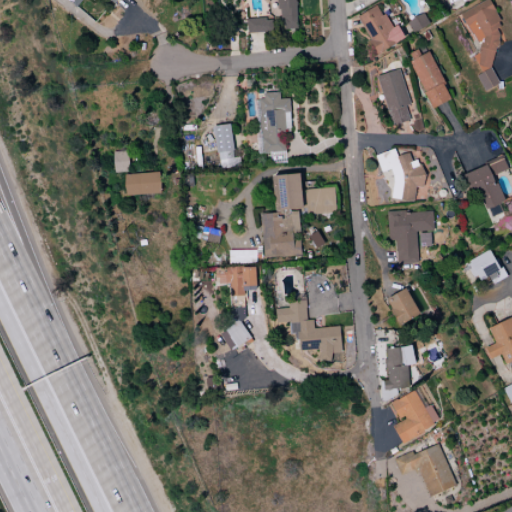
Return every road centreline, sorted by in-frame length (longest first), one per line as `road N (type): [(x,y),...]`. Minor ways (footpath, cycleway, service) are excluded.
road 1 (residential): [(376,437),(335,0)]
road 2 (motorway): [(104,511),(0,295)]
road 3 (motorway): [(134,511),(36,306)]
road 4 (residential): [(338,52),(167,64)]
road 5 (motorway): [(0,359),(73,511)]
road 6 (residential): [(345,140),(481,145)]
road 7 (motorway): [(36,306),(0,183)]
